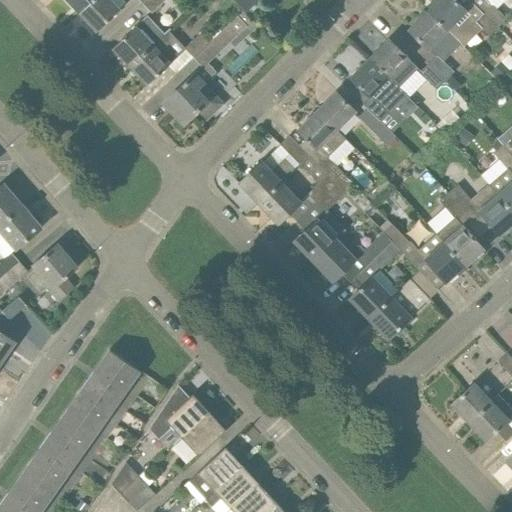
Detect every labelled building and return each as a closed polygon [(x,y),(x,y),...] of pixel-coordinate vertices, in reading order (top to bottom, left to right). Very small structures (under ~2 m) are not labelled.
[(90,0),(67,0),(78,12),(90,0)] [(112,0),(90,0),(78,12),(97,31),(121,9),(112,0)] [(145,0),(142,3),(152,13),(165,0),(145,0)] [(233,0),(243,10),(243,11),(246,13),(258,0),(233,0)] [(448,31),(448,30),(467,12),(474,4),(470,0),(438,0),(427,11),(448,31)] [(202,66),(194,74),(163,103),(183,125),(201,108),(210,117),(223,104),(205,85),(219,72),(209,62),(238,35),(237,35),(246,27),(244,25),(251,19),(246,13),(243,11),(211,40),(193,57),(202,66)] [(428,63),(445,80),(454,72),(444,61),(461,43),(448,30),(448,31),(427,11),(409,29),(429,50),(435,56),(428,63)] [(113,48),(131,67),(164,34),(147,15),(113,48)] [(147,85),(172,62),(164,53),(177,40),(169,31),(170,30),(170,29),(164,34),(131,67),(147,85)] [(202,31),(185,47),(193,57),(211,40),(202,31)] [(369,57),(390,77),(390,78),(399,87),(417,69),(408,60),(408,59),(388,38),(369,57)] [(390,77),(369,57),(350,76),(358,84),(350,91),(367,108),(381,122),(408,96),(399,87),(390,78),(390,77)] [(419,72),(436,90),(445,80),(428,63),(419,72)] [(317,110),(338,130),(356,111),(335,91),(317,110)] [(387,146),(396,137),(384,125),(381,122),(367,108),(358,117),(387,146)] [(308,155),(335,183),(345,193),(353,184),(327,157),(336,149),(345,158),(354,148),(345,140),(346,139),(338,130),(317,110),(298,130),(306,138),(299,145),(308,155)] [(280,145),(289,153),(299,164),(300,164),(308,155),(299,145),(289,135),(280,145)] [(489,185),(511,210),(511,136),(511,137),(493,153),(507,169),(489,185)] [(282,181),(299,164),(289,153),(271,171),(262,161),(239,183),(259,204),(282,182),(282,181)] [(306,195),(315,204),(316,203),(335,183),(308,155),(300,164),(319,182),(306,195)] [(278,223),(289,213),(301,201),(282,182),(259,204),(278,223)] [(0,186),(0,224),(25,206),(5,183),(0,186)] [(335,183),(316,203),(326,212),(328,209),(345,193),(335,183)] [(500,234),(511,223),(511,210),(489,185),(472,200),(458,184),(448,192),(484,233),(492,226),(500,234)] [(484,233),(448,192),(445,189),(436,197),(454,218),(437,234),(465,266),(484,250),(476,241),(484,233)] [(294,240),(314,261),(337,238),(347,229),(328,209),(326,212),(316,203),(315,204),(296,221),(305,230),(294,240)] [(0,224),(0,252),(4,258),(11,252),(15,250),(42,226),(25,206),(0,224)] [(423,222),(410,231),(418,242),(430,233),(423,222)] [(393,224),(384,232),(392,241),(401,250),(419,271),(438,289),(446,282),(446,283),(465,266),(437,234),(419,250),(410,240),(409,242),(393,224)] [(337,238),(314,261),(332,281),(342,272),(350,281),(354,277),(371,260),(392,241),(384,232),(363,251),(358,246),(347,248),(337,238)] [(392,241),(371,260),(379,270),(401,250),(392,241)] [(58,244),(32,266),(51,288),(49,289),(58,299),(73,287),(65,278),(77,267),(58,244)] [(0,260),(0,278),(19,262),(11,252),(4,258),(0,260)] [(349,298),(369,319),(398,290),(379,270),(371,260),(354,277),(363,285),(349,298)] [(0,298),(5,293),(6,291),(28,272),(19,262),(0,278),(0,298)] [(409,280),(419,290),(428,300),(429,300),(439,291),(438,289),(419,271),(409,280)] [(398,290),(369,319),(388,338),(411,316),(401,306),(419,290),(409,280),(398,290)] [(26,305),(18,296),(2,310),(9,319),(26,305)] [(0,362),(15,341),(5,335),(12,323),(0,308),(0,362)] [(99,364),(130,386),(140,370),(110,349),(99,364)] [(511,375),(511,358),(507,353),(498,361),(511,375)] [(119,401),(130,386),(99,364),(88,379),(119,401)] [(108,416),(119,401),(88,379),(78,395),(108,416)] [(452,404),(469,422),(491,400),(475,382),(452,404)] [(511,435),(511,408),(498,393),(491,400),(469,422),(486,441),(496,431),(505,442),(511,435)] [(165,419),(181,436),(209,411),(193,394),(165,419)] [(98,431),(108,416),(78,395),(67,410),(98,431)] [(87,446),(98,431),(67,410),(56,425),(87,446)] [(209,411),(181,436),(198,455),(226,430),(209,411)] [(76,462),(87,446),(56,425),(46,440),(76,462)] [(65,477),(76,462),(46,440),(35,455),(65,477)] [(208,497),(215,491),(242,464),(225,446),(188,480),(196,489),(198,487),(208,497)] [(55,492),(65,477),(35,455),(24,471),(55,492)] [(129,503),(148,486),(139,476),(126,462),(111,484),(129,503)] [(215,491),(230,507),(258,482),(242,464),(215,491)] [(44,507),(55,492),(24,471),(13,486),(44,507)] [(230,507),(234,511),(262,511),(275,500),(258,482),(230,507)] [(18,511),(40,511),(44,507),(13,486),(3,501),(18,511)] [(129,503),(137,511),(156,495),(152,490),(148,486),(129,503)] [(262,511),(285,511),(275,500),(262,511)] [(0,511),(18,511),(3,501),(0,504),(0,511)]
